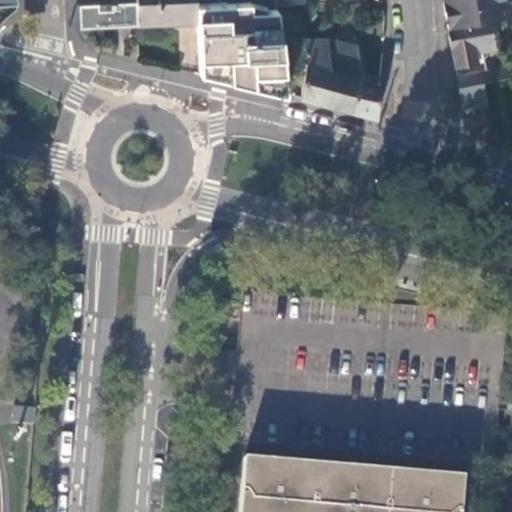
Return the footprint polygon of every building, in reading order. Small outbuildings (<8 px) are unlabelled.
[(135,0),(131,0),(77,2),(79,26),(136,23),(135,0)] [(195,0),(135,0),(136,23),(197,22),(196,2),(195,0)] [(511,0),(440,0),(441,1),(444,0),(447,0),(449,10),(443,11),(446,29),(488,21),(511,16),(511,0)] [(250,3),(196,2),(197,22),(197,28),(250,28),(250,11),(250,3)] [(277,11),(250,11),(250,28),(249,57),(283,60),(277,11)] [(250,28),(197,28),(198,56),(226,57),(225,69),(249,70),(249,57),(250,28)] [(376,118),(379,82),(362,79),(358,58),(357,48),(327,41),(304,41),(307,66),(301,97),(376,118)] [(226,57),(198,56),(199,70),(287,94),(283,60),(249,57),(249,70),(225,69),(226,57)] [(405,61),(389,59),(386,81),(402,83),(405,61)] [(457,74),(464,108),(488,103),(480,69),(457,74)] [(246,290),(240,362),(233,440),(496,465),(511,313),(246,290)] [(32,408),(12,407),(11,423),(31,424),(32,408)] [(464,511),(469,477),(249,458),(243,511),(464,511)]
